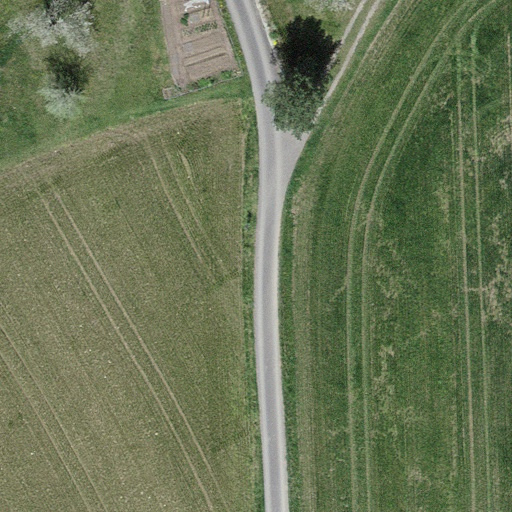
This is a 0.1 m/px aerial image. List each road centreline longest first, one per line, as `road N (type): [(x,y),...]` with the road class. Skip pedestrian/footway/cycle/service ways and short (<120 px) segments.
road 1 (unclassified): [(237,0),(263,70),(274,141),(265,324),(274,511)]
road 2 (track): [(274,141),(375,0)]
